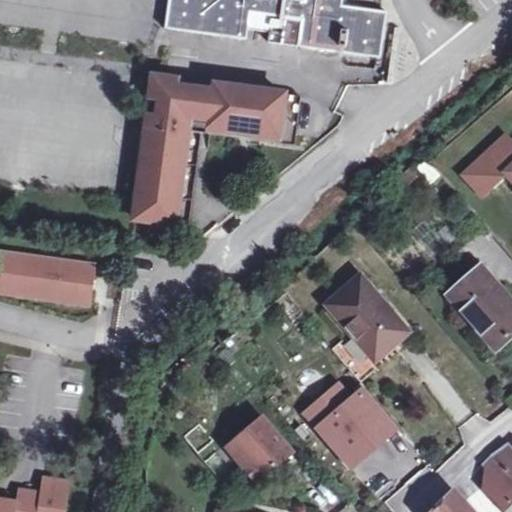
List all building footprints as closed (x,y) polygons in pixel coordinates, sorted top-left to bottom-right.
[(288,9),(286,18),(303,20),(300,47),(381,59),(387,13),(364,10),(343,6),(344,0),(169,0),(166,29),(247,39),(251,13),(269,16),(271,7),(288,9)] [(273,16),(286,18),(288,9),(271,7),(269,16),(273,16)] [(273,16),(271,33),(284,35),(282,45),(300,47),(303,20),(286,18),(273,16)] [(176,225),(190,123),(164,118),(169,80),(154,77),(135,219),(176,225)] [(216,85),(169,80),(164,118),(190,123),(210,125),(216,85)] [(302,97),(216,85),(210,125),(296,138),(302,97)] [(511,147),(473,183),(492,204),(511,185),(511,147)] [(98,267),(43,259),(37,299),(92,307),(98,267)] [(502,360),(511,351),(511,302),(490,276),(455,305),(502,360)] [(390,372),(424,343),(379,289),(345,317),(390,372)] [(323,429),(356,470),(400,433),(366,393),(353,404),(341,390),(320,407),(332,422),(323,429)] [(301,459),(272,424),(243,448),(256,465),(251,469),(266,487),(281,475),(301,459)] [(243,448),(238,452),(251,469),(256,465),(243,448)] [(511,455),(502,462),(511,472),(511,455)] [(301,459),(281,475),(288,483),(307,467),(301,459)] [(511,511),(511,472),(502,462),(495,469),(492,490),(498,496),(511,511)] [(0,511),(66,511),(71,484),(43,481),(41,493),(19,491),(17,504),(0,501),(0,511)] [(477,511),(465,497),(449,511),(477,511)]
